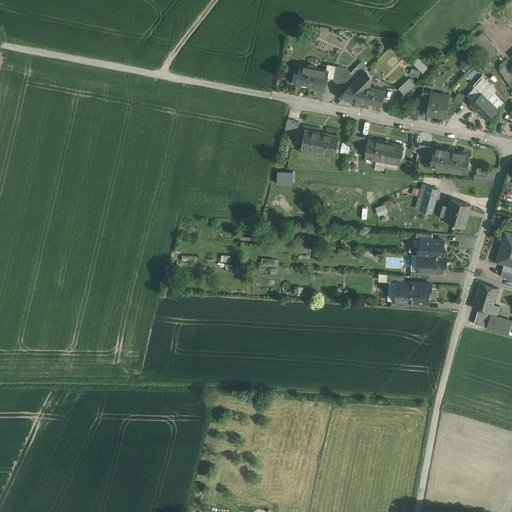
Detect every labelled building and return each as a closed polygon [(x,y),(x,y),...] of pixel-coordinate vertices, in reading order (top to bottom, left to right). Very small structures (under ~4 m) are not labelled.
[(483,32),(471,43),(476,49),(488,38),(483,32)] [(488,38),(476,49),(486,61),(498,51),(488,38)] [(424,71),(429,66),(418,56),(413,61),(424,71)] [(460,65),(467,70),(474,63),(467,57),(460,65)] [(506,59),(501,64),(500,70),(510,63),(506,59)] [(485,60),(481,65),(488,72),(492,68),(485,60)] [(510,63),(500,70),(505,76),(511,70),(511,65),(510,63)] [(328,71),(301,65),(297,85),(324,90),(328,71)] [(346,68),(336,66),(334,79),(335,79),(346,90),(356,79),(346,68)] [(411,74),(419,76),(421,70),(413,67),(411,74)] [(356,79),(340,96),(343,99),(350,101),(351,100),(363,103),(363,102),(367,86),(369,86),(372,77),(365,70),(356,79)] [(410,78),(399,88),(405,94),(416,84),(410,78)] [(369,86),(367,86),(363,102),(382,106),(386,90),(369,86)] [(431,92),(423,90),(420,105),(429,106),(431,92)] [(449,95),(431,92),(429,106),(427,114),(445,117),(449,95)] [(498,108),(482,92),(471,104),(487,119),(498,108)] [(300,122),(288,119),(285,131),(297,134),(300,122)] [(338,136),(306,129),(302,147),(335,154),(338,136)] [(365,138),(354,135),(351,149),(363,151),(365,138)] [(403,145),(369,138),(366,157),(400,163),(403,145)] [(431,146),(419,144),(417,156),(429,158),(431,146)] [(468,154),(435,147),(432,165),(465,172),(468,154)] [(278,183),(294,183),(294,170),(278,170),(278,183)] [(423,184),(417,208),(421,209),(424,199),(428,185),(423,184)] [(438,188),(428,185),(424,199),(435,202),(438,188)] [(394,197),(377,204),(381,214),(398,206),(394,197)] [(471,204),(452,198),(450,207),(451,207),(448,219),(446,219),(454,222),(454,223),(465,226),(467,217),(466,217),(470,204),(471,204)] [(435,202),(424,199),(422,208),(432,212),(435,202)] [(511,232),(507,231),(499,259),(511,263),(511,232)] [(432,238),(422,237),(422,238),(421,246),(419,247),(419,253),(447,255),(448,247),(444,243),(444,239),(432,238)] [(412,268),(420,269),(420,261),(418,259),(419,253),(413,253),(412,268)] [(447,255),(419,253),(418,259),(420,261),(420,269),(430,270),(442,271),(442,267),(447,263),(447,255)] [(263,256),(261,263),(274,265),(275,258),(263,256)] [(405,281),(397,280),(397,281),(396,299),(396,300),(406,300),(429,302),(430,288),(432,288),(432,282),(405,281)] [(499,287),(481,281),(473,306),(491,312),(494,304),(499,287)] [(500,305),(494,304),(491,312),(498,314),(500,305)] [(491,314),(478,310),(474,323),(487,327),(491,314)] [(498,316),(491,314),(487,327),(508,334),(510,328),(496,323),(498,316)] [(511,322),(511,320),(498,316),(496,323),(510,328),(511,322)]
